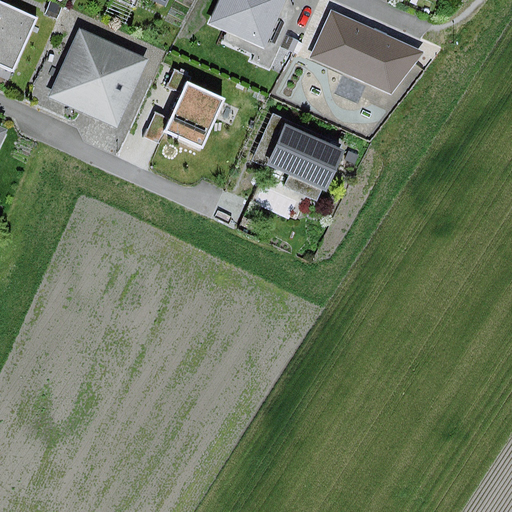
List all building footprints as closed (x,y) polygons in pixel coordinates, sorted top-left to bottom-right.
[(286,0),(219,0),(209,23),(265,48),(286,0)] [(50,1),(45,14),(56,19),(62,6),(50,1)] [(36,19),(0,2),(0,66),(12,72),(36,19)] [(424,53),(330,10),(310,59),(392,94),(424,53)] [(149,56),(82,24),(50,92),(118,124),(149,56)] [(225,100),(186,83),(189,77),(174,70),(166,88),(181,94),(169,119),(163,133),(203,151),(225,100)] [(163,133),(169,119),(154,112),(143,137),(158,144),(163,133)] [(345,150),(273,118),(254,160),(289,175),(284,186),(316,201),(321,190),(327,192),(345,150)]
